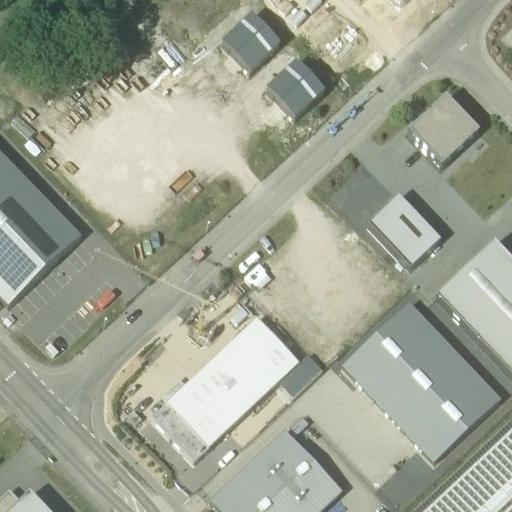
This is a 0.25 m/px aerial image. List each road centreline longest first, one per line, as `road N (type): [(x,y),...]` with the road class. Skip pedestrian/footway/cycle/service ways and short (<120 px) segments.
road 1 (unclassified): [(44,414),(442,37)]
road 2 (tertiary): [(137,511),(44,414)]
